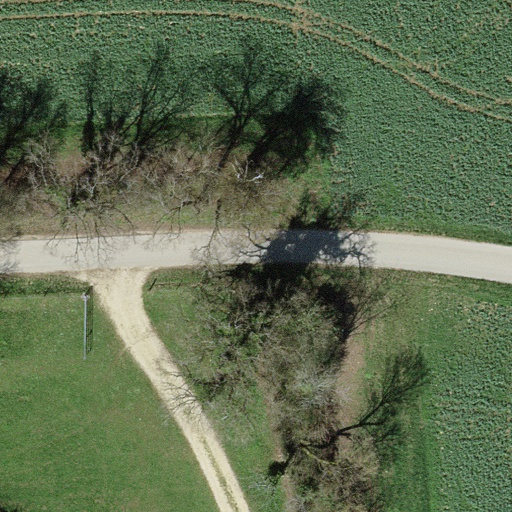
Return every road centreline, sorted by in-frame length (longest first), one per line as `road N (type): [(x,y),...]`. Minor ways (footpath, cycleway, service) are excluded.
road 1 (unclassified): [(511,268),(321,251),(0,257)]
road 2 (track): [(231,511),(122,252)]
